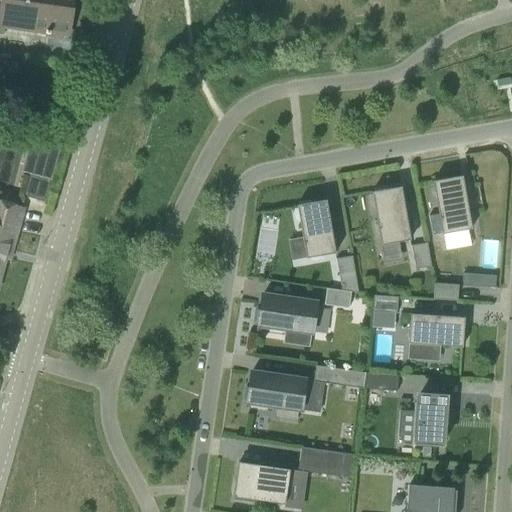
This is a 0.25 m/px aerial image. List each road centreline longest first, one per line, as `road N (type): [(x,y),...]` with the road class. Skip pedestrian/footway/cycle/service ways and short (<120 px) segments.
road 1 (residential): [(194,511),(237,196),(246,182),(511,129)]
road 2 (tertiary): [(27,365),(128,0)]
